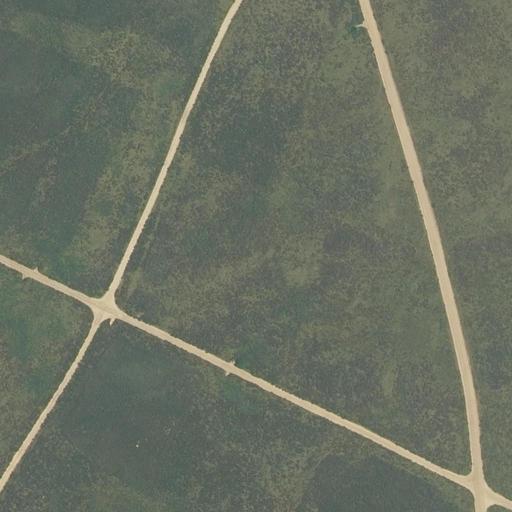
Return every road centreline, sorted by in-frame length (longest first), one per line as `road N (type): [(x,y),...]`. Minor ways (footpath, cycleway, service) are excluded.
road 1 (track): [(0,259),(511,507)]
road 2 (track): [(0,485),(104,308),(240,0)]
road 3 (track): [(363,0),(460,344),(481,511)]
